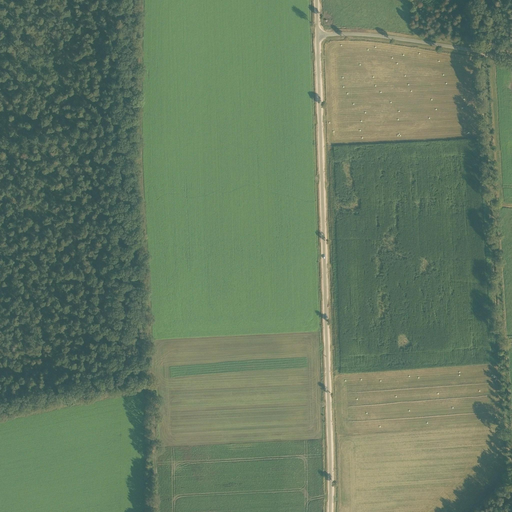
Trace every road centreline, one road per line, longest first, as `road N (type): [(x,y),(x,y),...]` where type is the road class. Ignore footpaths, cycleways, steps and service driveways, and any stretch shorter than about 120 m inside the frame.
road 1 (track): [(150,511),(142,0)]
road 2 (track): [(510,486),(483,0)]
road 3 (unclassified): [(329,511),(317,34)]
road 4 (track): [(103,377),(116,0)]
road 5 (track): [(21,394),(25,142)]
road 6 (unclassified): [(317,34),(511,56)]
